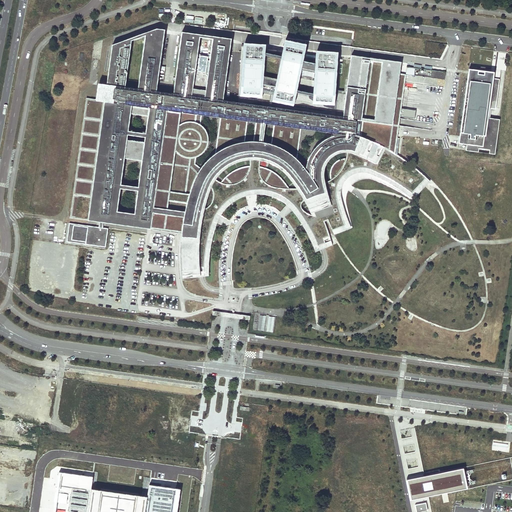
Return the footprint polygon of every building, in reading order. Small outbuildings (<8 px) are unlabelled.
[(157,32),(164,33),(165,30),(157,29),(112,45),(112,48),(131,41),(145,36),(157,32)] [(343,207),(340,198),(340,195),(340,191),(341,187),(342,184),(344,181),(346,178),(349,175),(352,173),(356,172),(360,172),(364,172),(368,173),(375,175),(386,181),(396,187),(405,193),(411,197),(427,179),(421,173),(416,168),(410,164),(403,159),(396,155),(397,149),(395,148),(405,74),(399,74),(400,65),(382,63),(374,120),(361,118),(369,61),(351,58),(343,117),(328,115),(336,56),(245,44),(237,103),(223,101),(231,42),(212,39),(208,72),(195,71),(200,38),(181,35),(173,94),(156,91),(164,33),(157,32),(145,36),(138,89),(125,87),(131,41),(112,48),(107,85),(106,85),(116,87),(116,89),(114,88),(113,99),(114,99),(114,103),(104,101),(104,102),(96,101),(96,100),(86,98),(70,218),(151,229),(151,228),(182,232),(181,241),(181,250),(181,260),(181,268),(182,276),(205,273),(205,269),(206,257),(207,245),(210,232),(214,221),(217,214),(221,208),(225,204),(230,200),(237,196),(243,193),(249,191),(256,191),(262,191),(266,191),(269,192),(275,194),(281,196),(287,200),(291,204),(296,210),(301,217),(307,225),(312,236),(317,246),(331,240),(329,234),(326,227),(324,222),(327,220),(330,226),(332,230),(348,224),(345,217),(343,207)] [(212,39),(231,42),(231,39),(182,32),(181,35),(200,38),(212,39)] [(382,63),(400,65),(401,62),(351,55),(351,58),(369,61),(382,63)] [(406,74),(444,79),(445,72),(407,67),(406,74)] [(468,68),(458,143),(466,144),(465,150),(477,152),(478,148),(489,150),(489,153),(495,154),(499,120),(489,118),(490,108),(495,109),(499,79),(492,78),(493,72),(468,68)] [(104,101),(114,103),(114,99),(113,99),(114,88),(116,89),(116,87),(106,85),(107,85),(98,83),(96,100),(96,101),(104,102),(104,101)] [(348,224),(332,230),(334,235),(351,228),(349,223),(346,216),(344,207),(341,198),(341,195),(341,191),(342,187),(343,184),(345,181),(347,178),(350,176),(353,174),(356,173),(360,172),(364,173),(368,174),(375,176),(386,182),(395,187),(405,194),(412,200),(425,186),(430,181),(427,179),(411,197),(405,193),(396,187),(386,181),(375,175),(368,173),(364,172),(360,172),(356,172),(352,173),(349,175),(346,178),(344,181),(342,184),(341,187),(340,191),(340,195),(340,198),(343,207),(345,217),(348,224)] [(205,273),(182,276),(182,278),(198,277),(201,277),(209,276),(209,268),(209,257),(211,245),(214,233),(217,222),(221,215),(225,210),(229,206),(233,202),(239,199),(244,197),(250,195),(252,195),(256,194),(263,195),(269,196),(274,197),(280,200),(285,203),(289,207),(293,212),(298,219),(303,227),(309,237),(312,245),(315,252),(323,249),(325,248),(332,245),(331,240),(317,246),(312,236),(307,225),(301,217),(296,210),(291,204),(287,200),(281,196),(275,194),(269,192),(266,191),(262,191),(256,191),(249,191),(243,193),(237,196),(230,200),(225,204),(221,208),(217,214),(214,221),(210,232),(207,245),(206,257),(205,269),(205,273)] [(108,229),(66,223),(63,243),(105,249),(108,229)] [(410,478),(405,479),(410,499),(412,498),(414,498),(417,497),(425,495),(469,486),(465,467),(410,478)] [(60,472),(54,511),(177,511),(181,489),(149,484),(148,496),(91,488),(93,477),(60,472)] [(418,511),(428,510),(427,501),(415,504),(416,511),(418,511)]
